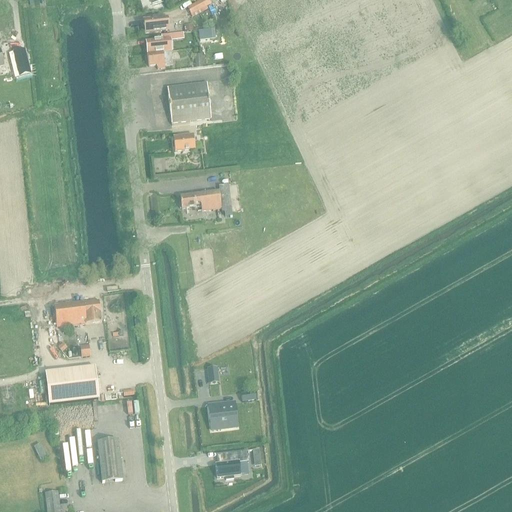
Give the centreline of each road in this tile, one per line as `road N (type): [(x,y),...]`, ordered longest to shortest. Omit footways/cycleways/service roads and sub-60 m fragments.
road 1 (residential): [(144,265),(113,0)]
road 2 (unclassified): [(172,511),(144,265)]
